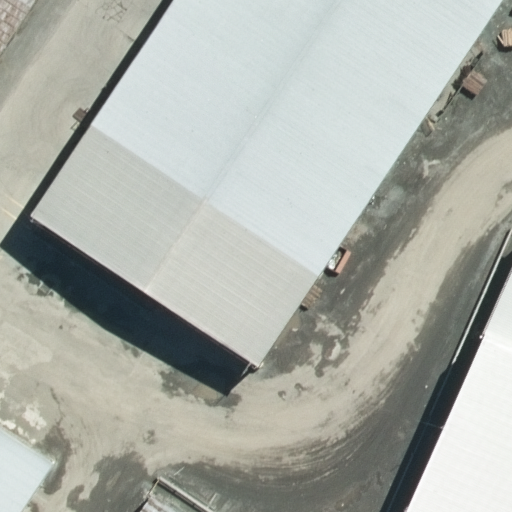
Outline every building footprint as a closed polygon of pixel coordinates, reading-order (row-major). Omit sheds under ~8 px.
[(0,0),(0,29),(19,0),(0,0)] [(502,0),(169,0),(37,201),(269,353),(502,0)] [(511,511),(511,247),(394,511),(511,511)] [(0,511),(46,511),(51,505),(0,474),(0,511)] [(160,511),(135,494),(122,511),(160,511)]
